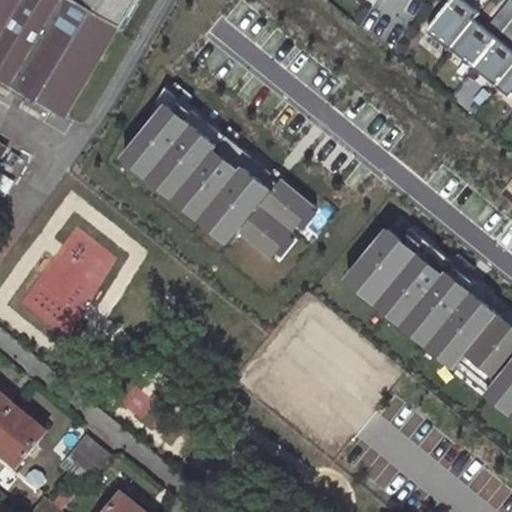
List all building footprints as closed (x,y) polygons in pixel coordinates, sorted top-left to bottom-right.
[(0,0),(0,164),(10,148),(0,142),(0,76),(67,116),(135,0),(0,0)] [(449,0),(425,30),(447,48),(449,47),(472,18),(478,12),(463,0),(449,0)] [(511,0),(508,0),(490,23),(511,40),(511,0)] [(511,50),(472,18),(449,47),(495,84),(511,63),(511,50)] [(511,63),(495,84),(507,94),(511,89),(511,90),(511,63)] [(242,233),(275,260),(320,206),(286,178),(278,188),(171,101),(125,157),(233,245),(242,233)] [(511,322),(388,225),(344,280),(511,410),(511,322)] [(16,405),(0,392),(0,419),(3,422),(16,405)] [(35,449),(49,432),(16,405),(3,422),(35,449)] [(0,425),(0,447),(22,465),(35,449),(3,422),(0,425)] [(89,433),(72,455),(84,465),(101,443),(89,433)] [(84,465),(95,474),(114,453),(101,443),(84,465)] [(146,511),(125,495),(112,511),(146,511)] [(53,511),(56,509),(44,499),(32,511),(53,511)]
